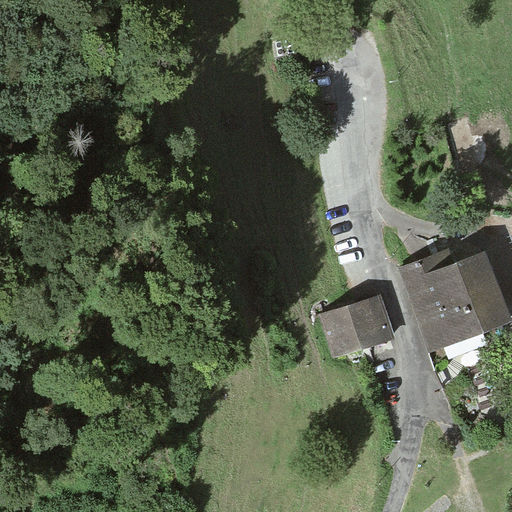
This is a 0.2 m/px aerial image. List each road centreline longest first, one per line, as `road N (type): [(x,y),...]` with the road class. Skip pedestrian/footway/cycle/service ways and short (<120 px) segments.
road 1 (unclassified): [(334,0),(356,169),(419,382),(390,511)]
road 2 (track): [(25,511),(29,369),(14,173),(0,128)]
